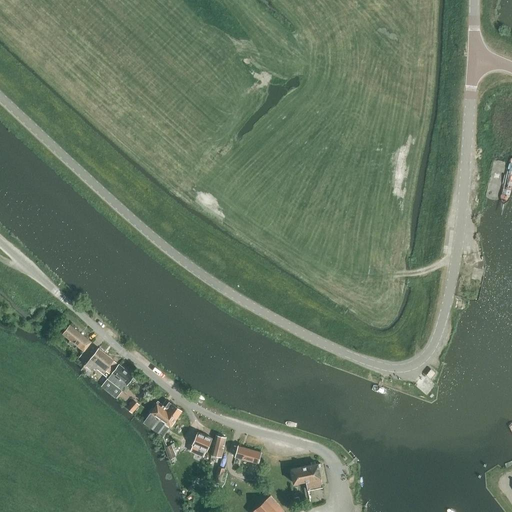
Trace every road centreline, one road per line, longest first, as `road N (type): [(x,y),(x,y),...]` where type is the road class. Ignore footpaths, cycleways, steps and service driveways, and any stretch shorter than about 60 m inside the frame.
road 1 (tertiary): [(473,52),(449,297),(429,351),(396,369),(347,355),(237,298),(142,229),(0,96)]
road 2 (tertiary): [(327,510),(339,502),(329,457),(204,414),(172,393),(0,241)]
